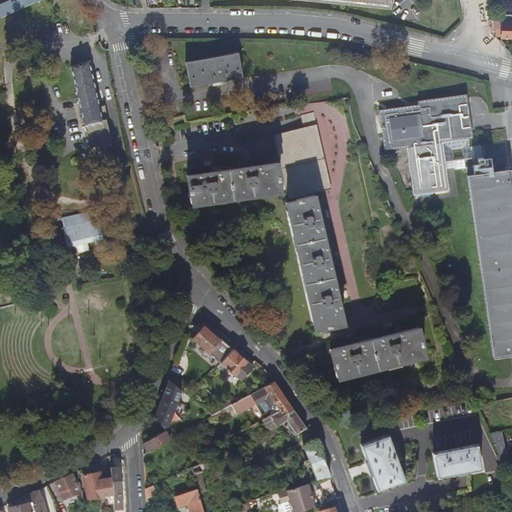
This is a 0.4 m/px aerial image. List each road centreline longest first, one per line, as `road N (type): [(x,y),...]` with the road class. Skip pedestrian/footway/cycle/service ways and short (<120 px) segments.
road 1 (residential): [(473,56),(341,26),(109,24)]
road 2 (residential): [(353,511),(329,444),(295,391),(196,284)]
road 3 (residential): [(196,284),(157,208),(109,24)]
road 4 (residential): [(130,432),(196,284)]
road 5 (residential): [(130,432),(0,494)]
